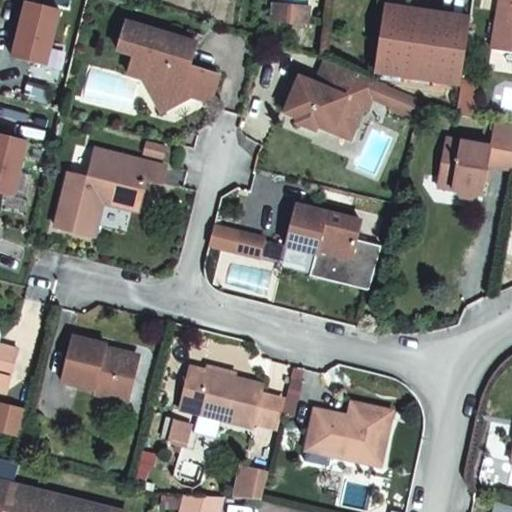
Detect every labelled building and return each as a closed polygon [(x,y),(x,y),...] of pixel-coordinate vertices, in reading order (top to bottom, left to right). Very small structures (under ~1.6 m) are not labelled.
[(511,0),(499,0),(492,52),(511,55),(511,0)] [(55,9),(22,1),(8,57),(41,66),(55,9)] [(289,22),(291,5),(273,4),(272,20),(289,22)] [(309,7),(291,5),(289,22),(307,23),(309,7)] [(468,19),(384,6),(374,72),(458,85),(468,19)] [(168,94),(174,107),(192,97),(203,101),(214,95),(220,77),(200,70),(198,75),(188,72),(196,46),(126,23),(117,52),(133,57),(127,76),(142,81),(154,102),(168,94)] [(372,97),(378,84),(324,61),(317,78),(325,81),(322,89),(314,86),(298,79),(283,113),(299,121),(296,125),(314,133),(317,127),(331,134),(337,120),(355,128),(363,111),(365,111),(372,97)] [(325,81),(317,78),(314,86),(322,89),(325,81)] [(475,82),(460,80),(458,97),(473,99),(475,82)] [(393,89),(379,82),(378,84),(372,97),(387,104),(393,89)] [(417,99),(393,89),(387,104),(385,107),(412,118),(417,99)] [(161,114),(174,107),(168,94),(154,102),(161,114)] [(473,99),(458,97),(455,113),(470,115),(473,99)] [(349,142),(355,128),(337,120),(331,134),(349,142)] [(511,168),(511,124),(505,123),(495,122),(490,144),(446,136),(438,175),(446,176),(452,182),(451,189),(483,194),(488,164),(511,168)] [(23,140),(0,134),(0,194),(9,197),(23,140)] [(159,167),(91,150),(84,179),(71,232),(89,236),(96,203),(98,195),(133,203),(139,181),(155,185),(159,167)] [(51,226),(71,232),(84,179),(63,174),(51,226)] [(436,186),(451,189),(452,182),(446,176),(438,175),(436,186)] [(131,211),(133,203),(98,195),(96,203),(131,211)] [(294,206),(283,248),(313,256),(314,252),(347,261),(353,238),(357,223),(294,206)] [(235,234),(208,228),(204,244),(231,251),(235,234)] [(377,245),(353,238),(347,261),(314,252),(313,256),(308,276),(364,291),(377,245)] [(313,256),(283,248),(279,263),(308,271),(313,256)] [(101,346),(68,338),(57,383),(124,400),(133,362),(99,353),(101,346)] [(0,394),(3,393),(14,351),(0,347),(0,394)] [(257,385),(184,368),(175,409),(248,426),(255,392),(257,385)] [(273,429),(281,398),(255,392),(249,424),(273,429)] [(311,405),(303,437),(327,443),(325,453),(376,464),(388,408),(348,398),(344,414),(311,405)] [(22,413),(0,406),(0,434),(15,439),(22,413)] [(214,430),(204,428),(196,433),(194,442),(199,449),(209,452),(217,448),(220,439),(214,430)] [(327,443),(303,437),(301,447),(325,453),(327,443)] [(240,497),(256,497),(263,469),(244,464),(243,469),(238,488),(240,497)] [(238,488),(243,469),(235,468),(229,496),(240,497),(238,488)] [(71,511),(74,503),(7,486),(0,511),(71,511)] [(213,511),(218,496),(178,495),(173,511),(213,511)] [(111,511),(74,503),(71,511),(111,511)]
